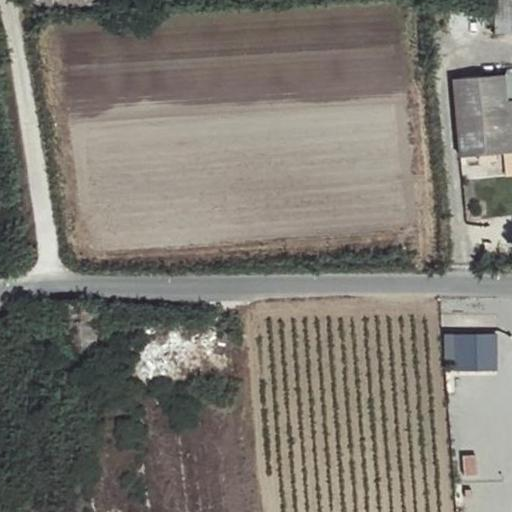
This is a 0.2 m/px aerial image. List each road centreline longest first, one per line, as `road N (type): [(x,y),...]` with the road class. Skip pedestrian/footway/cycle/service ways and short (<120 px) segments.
road 1 (unclassified): [(511,287),(58,289)]
road 2 (unclassified): [(58,289),(2,0)]
